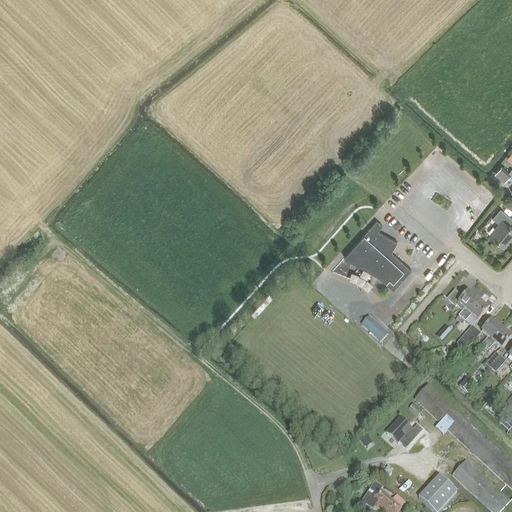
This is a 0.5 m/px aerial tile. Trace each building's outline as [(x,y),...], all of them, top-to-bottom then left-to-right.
[(511,176),(501,167),(496,173),(506,181),(511,176)] [(504,248),(511,237),(511,228),(509,226),(511,221),(511,219),(500,210),(492,219),(499,224),(490,235),(504,248)] [(376,222),(344,258),(344,259),(352,262),(378,277),(386,284),(393,291),(411,271),(391,254),(397,243),(377,232),(382,227),(376,222)] [(13,271),(0,285),(0,301),(21,278),(13,271)] [(462,319),(478,301),(468,292),(463,298),(454,290),(446,300),(455,307),(457,306),(463,311),(459,317),(462,319)] [(252,312),(256,316),(273,295),(269,292),(252,312)] [(478,321),(488,309),(478,301),(462,319),(465,322),(466,321),(471,315),(477,321),(478,321)] [(466,321),(465,322),(471,327),(472,327),(477,321),(471,315),(466,321)] [(381,343),(388,334),(369,317),(361,325),(381,343)] [(420,324),(426,328),(429,324),(424,320),(420,324)] [(485,348),(502,329),(492,320),(481,332),(488,338),(482,345),(485,348)] [(461,348),(476,330),(472,327),(457,344),(461,348)] [(501,350),(511,338),(502,329),(485,348),(489,351),(494,344),(501,350)] [(465,352),(480,334),(476,330),(461,348),(465,352)] [(446,337),(441,332),(436,337),(441,342),(446,337)] [(456,354),(461,348),(457,344),(451,350),(456,354)] [(490,369),(501,358),(496,354),(485,365),(490,369)] [(495,374),(505,362),(501,358),(490,369),(495,374)] [(476,384),(468,377),(458,387),(466,395),(476,384)] [(490,511),(500,511),(511,499),(511,463),(428,385),(414,400),(439,423),(435,429),(442,436),(447,431),(507,487),(501,494),(466,462),(452,476),(490,511)] [(508,433),(511,428),(511,422),(502,413),(495,421),(508,433)] [(413,442),(422,431),(417,427),(413,431),(399,419),(386,434),(397,444),(406,435),(413,442)] [(367,436),(360,441),(364,445),(370,440),(367,436)] [(433,511),(438,511),(456,493),(439,476),(418,498),(433,511)] [(392,501),(380,490),(382,487),(374,483),(363,500),(372,508),(376,504),(385,511),(397,511),(401,509),(401,508),(405,503),(396,496),(392,501)]
